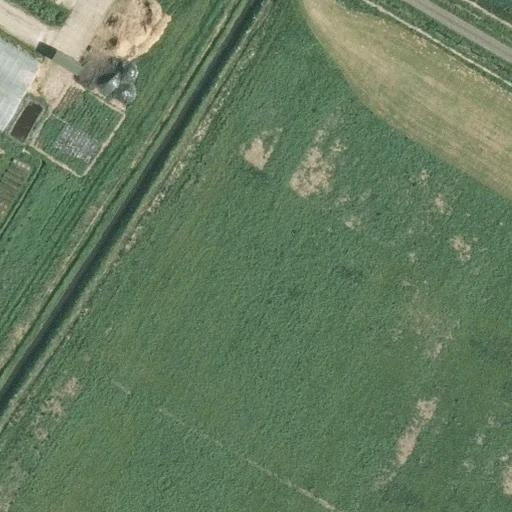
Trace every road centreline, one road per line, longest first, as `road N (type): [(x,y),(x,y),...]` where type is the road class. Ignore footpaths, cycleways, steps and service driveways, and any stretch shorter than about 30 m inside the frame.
road 1 (track): [(282,0),(0,474)]
road 2 (track): [(234,0),(0,373)]
road 3 (unclassified): [(91,0),(65,43),(0,7)]
